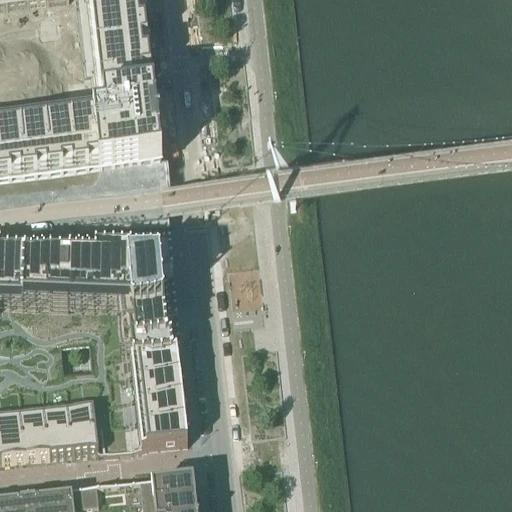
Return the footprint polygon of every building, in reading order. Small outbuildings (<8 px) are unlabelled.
[(0,190),(8,190),(11,189),(21,188),(37,187),(47,186),(63,184),(73,183),(89,181),(99,180),(102,179),(114,178),(137,175),(140,175),(150,174),(152,174),(160,173),(161,173),(160,170),(159,157),(158,153),(157,140),(156,137),(155,124),(155,121),(153,108),(153,105),(144,106),(144,105),(143,105),(142,96),(141,96),(140,84),(141,84),(141,83),(141,82),(150,81),(150,78),(144,79),(143,71),(143,69),(142,70),(141,60),(142,60),(142,59),(141,51),(147,50),(146,47),(141,48),(140,38),(139,39),(137,29),(139,29),(138,20),(143,19),(143,16),(137,17),(136,7),(135,8),(134,0),(74,0),(80,41),(81,57),(83,72),(85,87),(84,87),(78,88),(63,90),(64,100),(58,100),(5,106),(0,106),(0,190)] [(4,0),(6,19),(7,19),(8,19),(8,18),(26,16),(26,17),(27,17),(24,0),(4,0)] [(24,0),(27,17),(28,17),(28,16),(46,14),(46,15),(47,15),(45,0),(24,0)] [(66,0),(45,0),(47,15),(48,15),(48,14),(66,12),(66,13),(68,12),(66,0)] [(56,27),(48,28),(50,40),(58,39),(56,27)] [(48,28),(40,29),(42,41),(50,40),(48,28)] [(16,32),(8,33),(9,45),(17,44),(16,32)] [(8,33),(0,33),(0,34),(1,45),(9,45),(8,33)] [(0,306),(5,306),(45,308),(69,309),(93,310),(108,310),(118,311),(131,311),(132,317),(127,318),(128,327),(130,345),(131,357),(132,360),(179,354),(177,342),(178,341),(177,341),(176,328),(177,328),(177,327),(176,327),(174,315),(175,315),(174,314),(172,294),(173,294),(173,293),(172,293),(171,285),(172,285),(171,285),(171,284),(170,271),(170,270),(169,269),(169,266),(95,263),(95,264),(94,274),(86,273),(86,266),(88,266),(88,263),(86,263),(86,264),(79,263),(79,262),(78,262),(78,263),(70,263),(70,262),(69,262),(69,263),(69,265),(68,265),(62,265),(62,264),(61,264),(61,263),(60,263),(59,264),(59,265),(53,264),(52,264),(52,262),(51,262),(51,261),(50,261),(50,262),(49,262),(49,272),(41,271),(41,264),(42,264),(42,261),(41,261),(41,262),(34,261),(33,261),(25,261),(25,260),(24,260),(24,261),(17,261),(17,260),(16,260),(15,260),(15,261),(8,260),(8,259),(7,259),(7,260),(0,260),(0,306)] [(231,282),(235,330),(265,328),(262,293),(261,293),(260,279),(231,282)] [(132,360),(130,360),(133,384),(179,379),(176,356),(178,356),(179,356),(179,355),(180,355),(179,354),(132,360)] [(179,379),(133,384),(136,408),(181,403),(179,380),(179,379)] [(181,403),(136,408),(138,432),(184,426),(182,404),(181,403)] [(91,414),(68,417),(73,463),(74,462),(80,461),(80,462),(81,462),(81,461),(87,461),(88,461),(88,460),(96,460),(97,460),(97,459),(98,459),(93,414),(91,414)] [(68,417),(44,419),(49,465),(50,465),(56,464),(57,464),(63,463),(63,464),(64,463),(72,462),(72,463),(73,463),(68,417)] [(44,419),(20,422),(25,468),(25,467),(48,465),(49,465),(44,419)] [(20,422),(0,424),(0,458),(1,470),(4,470),(10,469),(25,468),(20,422)] [(184,426),(138,432),(141,456),(141,457),(154,456),(176,453),(187,452),(187,451),(187,450),(184,428),(184,426)] [(151,493),(139,495),(141,511),(177,511),(195,510),(195,509),(195,508),(194,508),(194,504),(195,503),(194,503),(194,498),(193,493),(193,492),(193,489),(173,491),(172,490),(171,491),(151,493)] [(79,502),(78,502),(78,503),(79,503),(80,511),(141,511),(139,495),(134,495),(133,494),(132,496),(122,497),(116,497),(115,497),(115,498),(99,499),(98,499),(97,500),(81,501),(80,501),(79,502)] [(28,507),(27,507),(27,511),(72,511),(71,502),(49,505),(28,507)]
